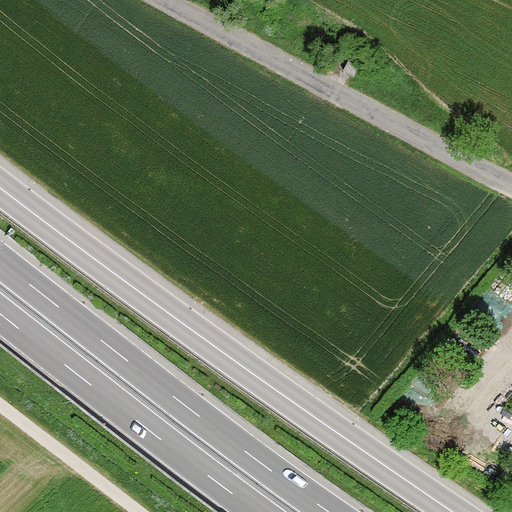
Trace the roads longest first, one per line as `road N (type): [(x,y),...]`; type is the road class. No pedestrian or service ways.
road 1 (secondary): [(462,511),(0,191)]
road 2 (motorway): [(330,511),(0,262)]
road 3 (residential): [(511,184),(173,0)]
road 4 (motorway): [(0,313),(259,511)]
road 5 (track): [(0,404),(141,511)]
